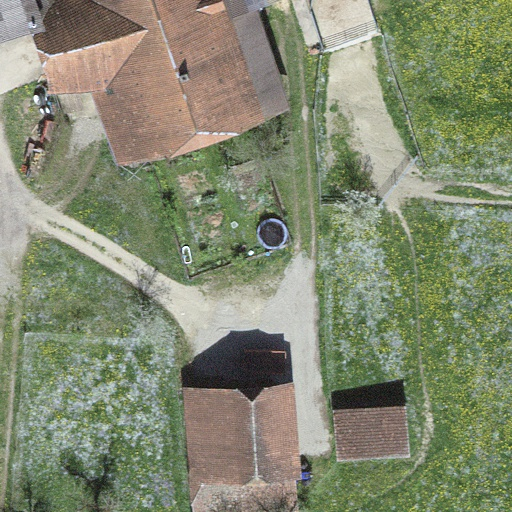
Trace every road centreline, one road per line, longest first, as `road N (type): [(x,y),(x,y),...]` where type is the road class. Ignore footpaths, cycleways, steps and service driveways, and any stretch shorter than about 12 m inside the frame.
road 1 (track): [(309,0),(297,55),(306,455)]
road 2 (track): [(0,202),(8,242),(0,440)]
road 3 (track): [(8,242),(53,214),(82,166),(83,105)]
